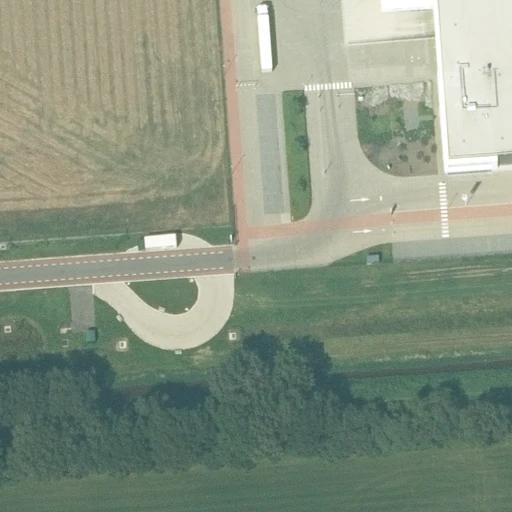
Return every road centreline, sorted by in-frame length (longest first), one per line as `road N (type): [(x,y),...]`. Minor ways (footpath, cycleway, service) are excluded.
road 1 (unclassified): [(0,276),(240,259)]
road 2 (unclassified): [(351,184),(326,104),(321,0)]
